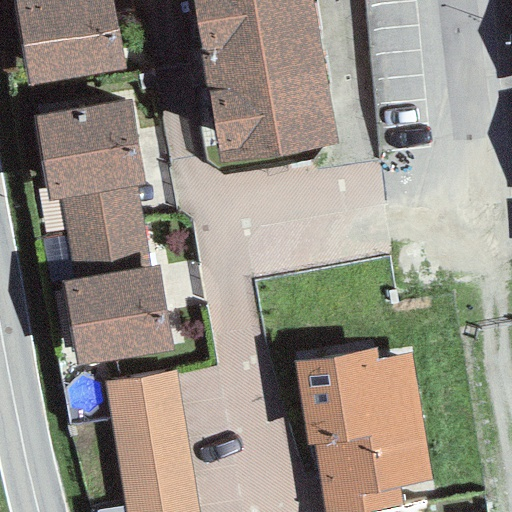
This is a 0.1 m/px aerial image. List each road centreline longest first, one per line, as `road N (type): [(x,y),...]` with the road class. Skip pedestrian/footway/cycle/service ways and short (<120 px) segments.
road 1 (residential): [(456,0),(478,252)]
road 2 (tertiary): [(0,324),(53,511)]
